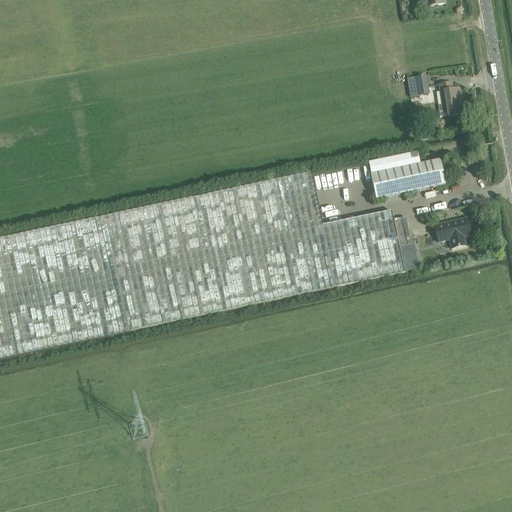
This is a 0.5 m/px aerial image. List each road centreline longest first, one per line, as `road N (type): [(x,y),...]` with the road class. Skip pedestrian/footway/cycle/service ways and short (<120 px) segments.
road 1 (unknown): [(511,184),(406,207),(358,210),(346,202)]
road 2 (unclassified): [(511,151),(485,0)]
